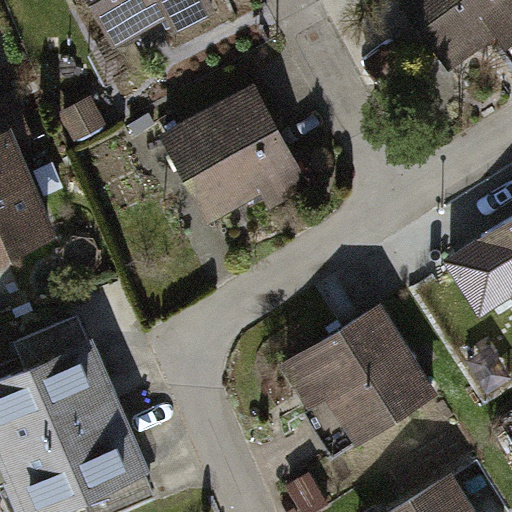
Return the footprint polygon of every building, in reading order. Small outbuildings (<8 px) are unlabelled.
[(238,0),(125,0),(166,70),(251,21),(238,0)] [(511,0),(432,0),(493,92),(511,79),(511,0)] [(291,99),(206,148),(262,245),(347,196),(291,99)] [(23,127),(0,136),(0,268),(68,243),(23,127)] [(511,261),(493,273),(511,305),(511,261)] [(405,327),(318,381),(364,455),(451,402),(405,327)] [(93,344),(0,380),(0,461),(1,463),(119,416),(93,344)] [(119,416),(1,463),(15,511),(74,511),(150,481),(119,416)] [(485,511),(477,495),(440,511),(485,511)]
